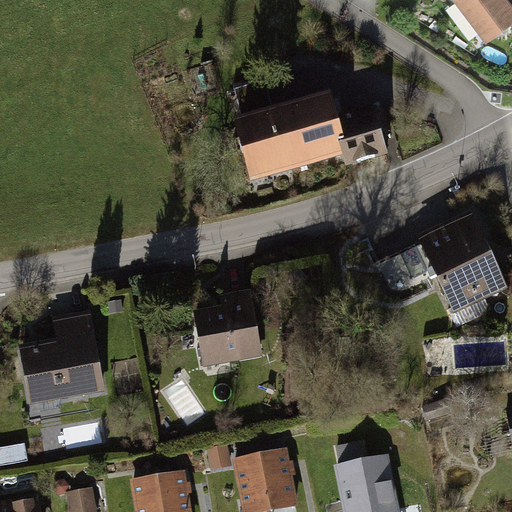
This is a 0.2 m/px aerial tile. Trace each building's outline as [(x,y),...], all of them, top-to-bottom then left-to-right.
[(456,0),(486,40),(511,20),(511,5),(508,0),(456,0)] [(324,100),(232,127),(251,189),(343,161),(332,121),(324,100)] [(383,159),(370,111),(332,121),(343,161),(345,170),(383,159)] [(468,214),(415,238),(453,321),(506,296),(468,214)] [(193,317),(201,371),(258,362),(248,296),(220,300),(222,313),(193,317)] [(55,344),(19,350),(28,407),(101,395),(88,315),(51,322),(55,344)] [(295,511),(284,453),(227,464),(236,511),(295,511)] [(398,511),(388,458),(333,469),(341,511),(398,511)] [(189,511),(183,476),(130,485),(135,511),(189,511)] [(67,497),(69,511),(92,511),(90,494),(67,497)]
